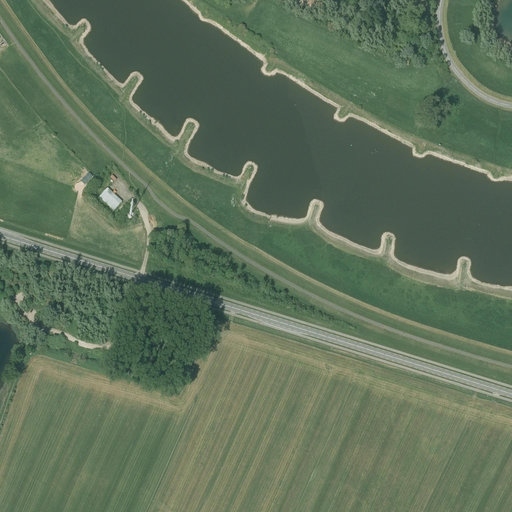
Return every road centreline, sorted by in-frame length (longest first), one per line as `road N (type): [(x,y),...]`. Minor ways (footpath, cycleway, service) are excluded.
road 1 (primary): [(0,234),(511,394)]
road 2 (unknown): [(35,324),(112,354),(138,277)]
road 3 (unclassified): [(441,0),(450,61),(479,93),(511,105)]
